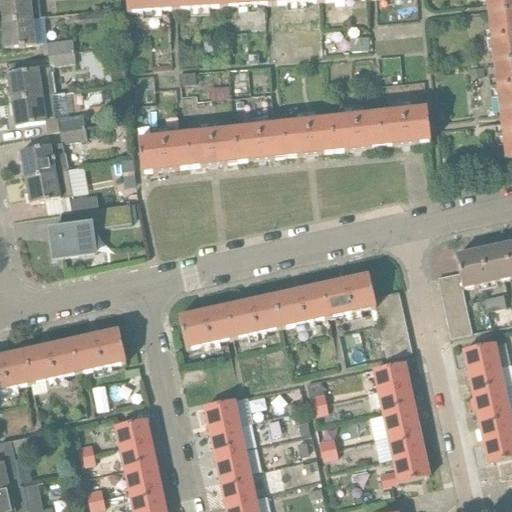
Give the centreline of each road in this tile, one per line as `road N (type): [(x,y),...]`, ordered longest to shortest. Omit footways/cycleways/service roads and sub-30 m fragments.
road 1 (residential): [(469,511),(405,228)]
road 2 (residential): [(142,285),(405,228)]
road 3 (residential): [(193,511),(142,285)]
road 4 (residential): [(11,312),(142,285)]
